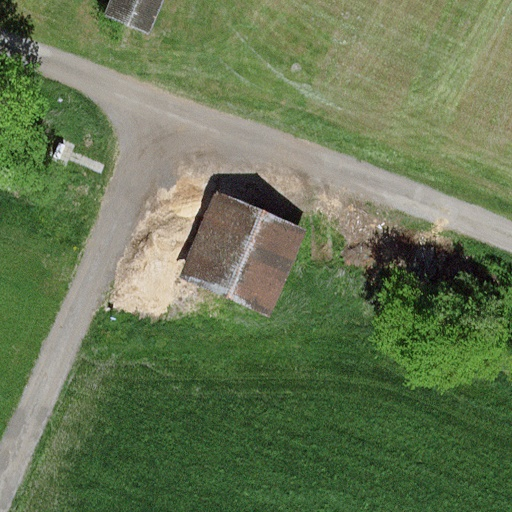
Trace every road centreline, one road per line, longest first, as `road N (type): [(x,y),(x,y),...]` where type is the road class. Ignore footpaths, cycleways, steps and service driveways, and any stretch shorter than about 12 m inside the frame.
road 1 (track): [(0,42),(511,237)]
road 2 (track): [(209,123),(32,511)]
